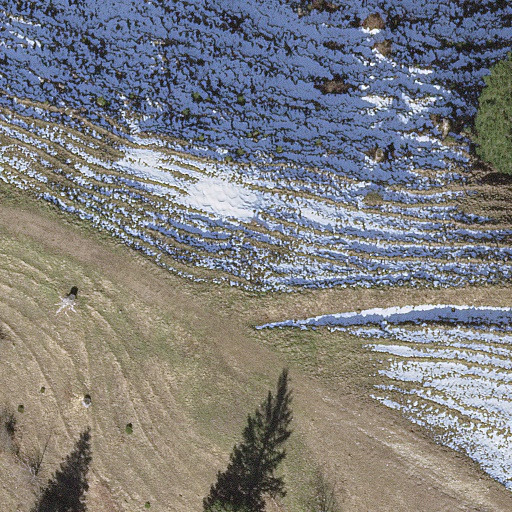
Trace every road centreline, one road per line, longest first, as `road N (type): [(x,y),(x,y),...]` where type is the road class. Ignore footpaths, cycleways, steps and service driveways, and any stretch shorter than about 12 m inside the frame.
road 1 (track): [(511,506),(238,346),(155,315),(43,247),(0,235)]
road 2 (track): [(238,346),(327,511)]
